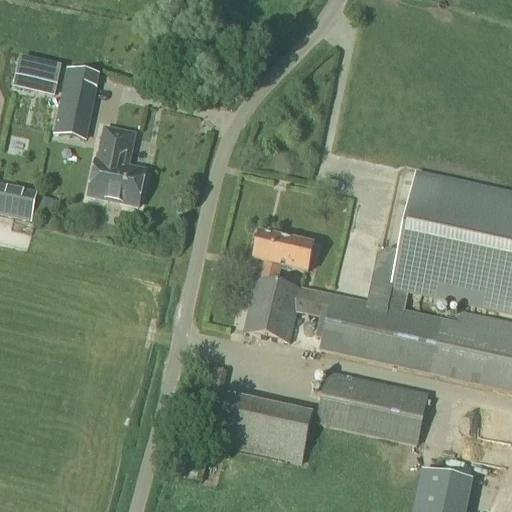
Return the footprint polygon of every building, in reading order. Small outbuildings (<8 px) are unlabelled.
[(53,98),(59,72),(20,63),(14,89),(53,98)] [(98,77),(69,70),(66,81),(96,88),(98,77)] [(56,125),(86,132),(91,110),(61,103),(56,125)] [(87,200),(137,210),(144,175),(125,171),(132,139),(104,133),(97,165),(94,165),(87,200)] [(409,292),(511,314),(511,201),(416,180),(385,312),(404,316),(409,292)] [(320,191),(314,221),(337,226),(343,196),(320,191)] [(28,224),(34,197),(23,195),(17,222),(28,224)] [(252,263),(263,266),(259,284),(277,288),(280,270),(307,276),(312,250),(258,238),(252,263)] [(277,288),(259,284),(254,283),(242,337),(288,348),(296,316),(300,293),(277,288)] [(300,293),(296,316),(326,323),(319,353),(511,395),(511,338),(404,316),(385,312),(300,293)] [(179,480),(200,486),(225,375),(197,368),(183,430),(189,432),(179,480)] [(413,441),(423,393),(319,372),(309,420),(413,441)] [(302,420),(227,405),(218,451),(293,466),(302,420)] [(414,511),(465,511),(472,485),(422,475),(414,511)]
